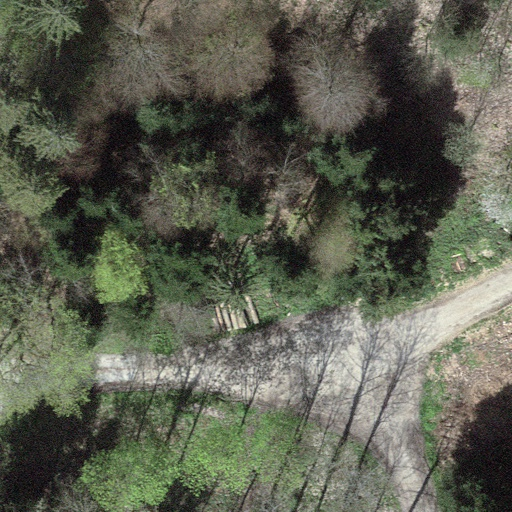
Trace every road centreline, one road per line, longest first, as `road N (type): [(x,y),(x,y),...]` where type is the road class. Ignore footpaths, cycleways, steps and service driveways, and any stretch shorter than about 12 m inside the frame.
road 1 (track): [(0,375),(232,357),(293,360),(341,378)]
road 2 (track): [(511,277),(341,378)]
road 3 (track): [(341,378),(393,445),(419,511)]
